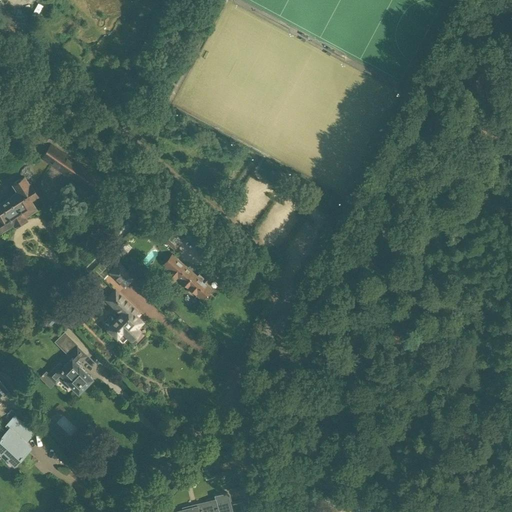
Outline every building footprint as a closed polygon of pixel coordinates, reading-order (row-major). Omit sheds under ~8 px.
[(9,13),(6,11),(5,9),(3,7),(2,5),(1,3),(0,1),(0,19),(5,23),(7,24),(12,26),(16,27),(24,29),(25,24),(20,23),(21,18),(16,16),(13,15),(11,14),(9,13)] [(88,192),(98,177),(51,144),(40,159),(88,192)] [(0,229),(11,222),(12,224),(23,217),(22,215),(34,208),(28,199),(35,194),(28,183),(27,183),(22,176),(10,183),(15,191),(7,196),(6,195),(2,194),(0,194),(0,229)] [(342,228),(346,222),(336,216),(333,221),(342,228)] [(172,226),(162,238),(174,248),(184,236),(172,226)] [(171,255),(163,264),(169,269),(164,275),(173,283),(178,276),(182,279),(180,281),(201,298),(210,288),(205,283),(210,277),(203,272),(198,277),(171,255)] [(124,287),(133,278),(119,263),(109,273),(124,287)] [(142,321),(136,315),(128,308),(130,306),(115,291),(107,300),(121,314),(115,320),(113,318),(106,325),(108,327),(107,328),(116,338),(122,332),(130,339),(139,330),(137,327),(142,321)] [(68,386),(69,385),(78,393),(79,391),(81,393),(85,388),(84,387),(92,379),(78,365),(79,364),(77,363),(80,360),(81,361),(86,356),(76,346),(65,358),(67,361),(63,366),(59,363),(58,364),(47,375),(55,383),(62,376),(64,378),(64,379),(65,381),(64,382),(68,386)] [(6,373),(0,378),(7,387),(13,381),(6,373)] [(25,449),(23,447),(26,443),(24,441),(32,433),(14,416),(10,421),(14,425),(11,429),(10,429),(7,432),(6,432),(1,437),(0,436),(0,456),(5,461),(7,459),(13,464),(15,463),(18,459),(21,456),(26,450),(25,449)] [(232,511),(227,492),(214,496),(215,500),(196,505),(197,507),(192,508),(191,505),(181,508),(182,511),(176,511),(232,511)]
